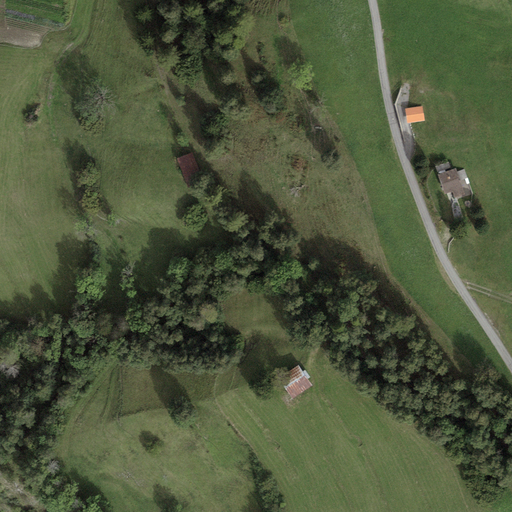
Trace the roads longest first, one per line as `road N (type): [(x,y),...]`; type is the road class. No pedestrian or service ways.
road 1 (track): [(148,0),(175,106),(219,192),(306,284),(511,443)]
road 2 (unclassified): [(371,0),(403,158),(444,260),(511,366)]
